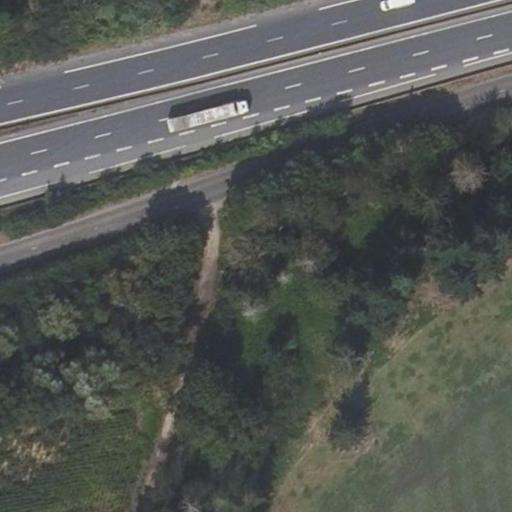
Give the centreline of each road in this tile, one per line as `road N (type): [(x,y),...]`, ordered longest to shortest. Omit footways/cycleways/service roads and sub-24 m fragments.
road 1 (tertiary): [(0,260),(511,90)]
road 2 (trunk): [(0,162),(511,31)]
road 3 (trunk): [(451,0),(0,109)]
